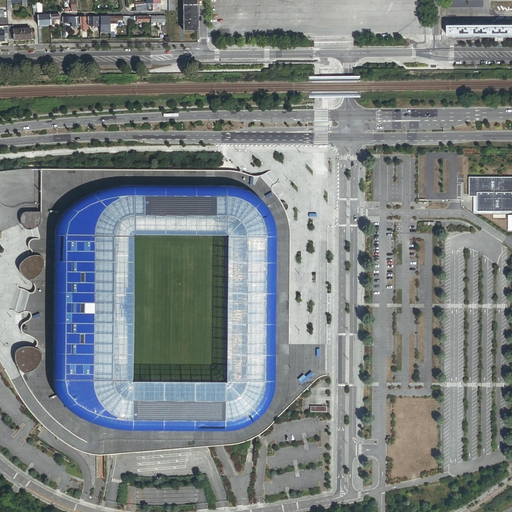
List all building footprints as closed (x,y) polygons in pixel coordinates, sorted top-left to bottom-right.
[(176,11),(175,0),(168,0),(169,11),(176,11)] [(182,0),(183,31),(197,31),(196,0),(182,0)] [(135,4),(136,11),(141,11),(141,5),(146,4),(146,2),(135,4)] [(38,16),(38,26),(50,25),(50,21),(50,15),(38,16)] [(99,26),(99,17),(88,17),(88,25),(88,27),(99,26)] [(110,21),(110,17),(100,17),(100,32),(111,32),(110,29),(110,24),(110,21)] [(511,25),(448,26),(449,37),(511,35),(511,25)] [(8,27),(9,40),(14,40),(14,41),(31,40),(31,29),(13,30),(13,26),(8,27)] [(24,289),(22,289),(20,288),(18,287),(17,286),(14,298),(10,310),(11,310),(12,311),(14,312),(16,314),(17,314),(19,314),(21,313),(25,312),(27,312),(28,312),(29,313),(30,314),(30,315),(30,316),(29,319),(26,321),(24,322),(23,323),(21,325),(20,326),(20,329),(21,331),(22,332),(23,334),(25,334),(27,335),(32,337),(36,341),(37,347),(38,350),(36,348),(33,347),(28,346),(23,346),(20,348),(17,350),(16,351),(15,353),(15,356),(15,360),(16,364),(16,365),(18,370),(21,375),(16,378),(11,380),(10,381),(16,390),(22,400),(29,411),(35,418),(41,423),(48,430),(53,434),(65,443),(74,449),(85,453),(93,455),(98,455),(104,455),(113,454),(170,450),(209,446),(236,444),(248,441),(257,436),(265,431),(270,426),(279,415),(287,408),(294,401),(308,388),(318,378),(325,375),(325,357),(326,344),(319,344),(289,344),(289,309),(290,283),(290,234),(290,231),(289,225),(288,221),(286,214),(285,209),(282,204),(278,197),(276,195),(273,191),(272,189),(271,188),(266,183),(259,176),(257,176),(255,176),(252,176),(247,174),(238,171),(230,170),(40,169),(40,204),(40,208),(40,212),(26,212),(25,212),(24,212),(22,213),(22,214),(21,215),(20,217),(20,219),(20,221),(21,223),(21,225),(23,227),(24,228),(26,229),(27,230),(30,230),(32,229),(34,228),(36,227),(37,232),(39,238),(36,238),(33,238),(31,239),(29,240),(28,242),(28,244),(28,246),(28,247),(30,249),(31,251),(34,255),(32,255),(28,257),(25,258),(24,259),(23,260),(21,262),(19,264),(19,266),(19,269),(19,270),(21,273),(23,276),(24,278),(26,279),(29,281),(31,282),(33,284),(34,286),(34,288),(34,290),(34,291),(32,292),(30,293),(29,292),(28,291),(25,290),(24,289)] [(511,178),(470,178),(470,195),(479,196),(479,211),(511,211),(511,178)]
